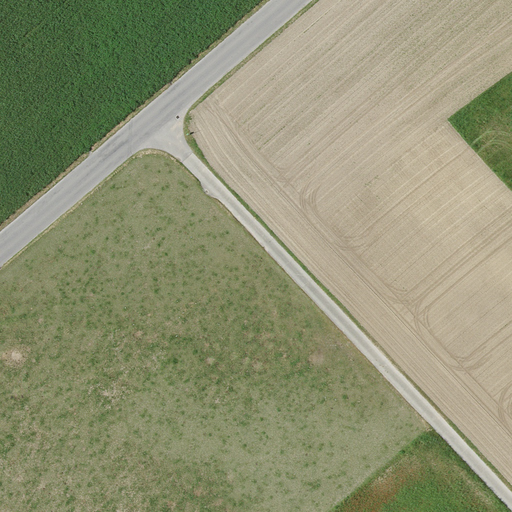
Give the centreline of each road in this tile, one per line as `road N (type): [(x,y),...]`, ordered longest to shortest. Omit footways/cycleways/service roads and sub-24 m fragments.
road 1 (track): [(152,118),(511,500)]
road 2 (tertiary): [(0,242),(290,0)]
